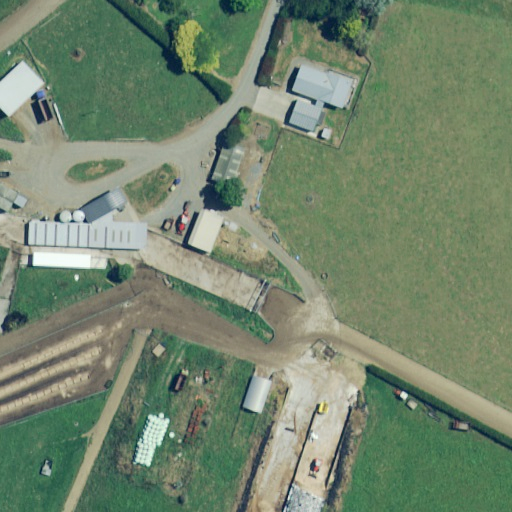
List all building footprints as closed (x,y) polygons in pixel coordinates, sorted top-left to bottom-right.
[(47,86),(26,64),(0,87),(0,106),(12,119),(47,86)] [(295,92),(319,101),(317,106),(325,108),(326,103),(346,110),(355,84),(304,67),(295,92)] [(324,110),(301,102),(292,124),(316,133),(324,110)] [(245,160),(226,153),(216,182),(236,188),(245,160)] [(22,195),(0,182),(0,207),(11,214),(22,195)] [(131,205),(123,190),(85,211),(93,225),(131,205)] [(227,220),(204,211),(191,246),(214,255),(227,220)] [(84,212),(62,212),(61,224),(84,224),(84,212)] [(149,251),(149,229),(114,228),(32,224),(31,246),(149,251)] [(275,384),(257,377),(245,408),(263,415),(275,384)]
